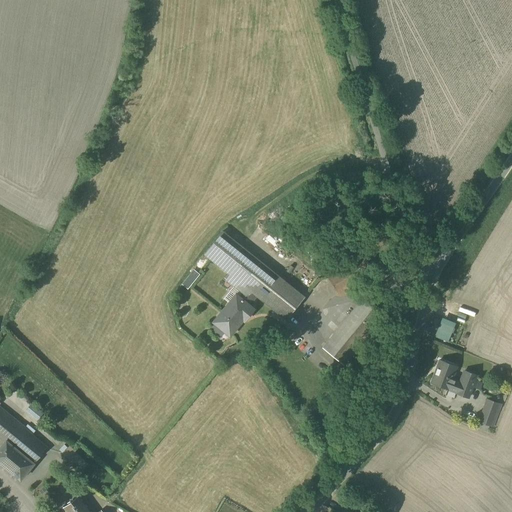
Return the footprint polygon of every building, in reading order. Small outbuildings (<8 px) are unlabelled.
[(356,245),(361,254),(364,257),(390,240),(382,228),(356,245)] [(227,280),(243,293),(248,287),(258,295),(287,319),(304,298),(223,232),(205,253),(231,274),(227,280)] [(373,271),(364,257),(361,254),(326,277),(338,294),(373,271)] [(200,274),(194,269),(181,284),(188,289),(200,274)] [(250,305),(258,295),(248,287),(243,293),(240,297),(236,294),(214,321),(216,322),(210,329),(220,336),(226,330),(231,335),(256,309),(250,305)] [(342,365),(382,316),(363,300),(323,349),(342,365)] [(431,384),(457,393),(461,383),(453,379),(457,367),(441,361),(431,384)] [(465,373),(461,383),(457,393),(469,398),(477,376),(465,373)] [(490,426),(498,404),(487,400),(479,422),(490,426)] [(0,436),(6,441),(21,424),(0,407),(0,436)] [(26,429),(21,424),(6,441),(0,448),(0,461),(21,481),(47,449),(24,431),(26,429)] [(89,511),(78,495),(62,507),(64,511),(101,511),(99,511),(89,511)]
